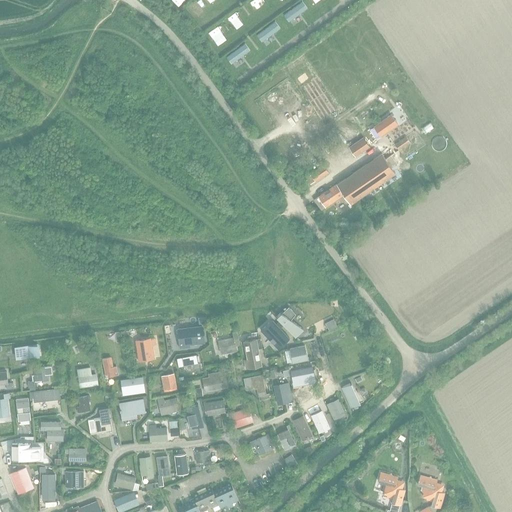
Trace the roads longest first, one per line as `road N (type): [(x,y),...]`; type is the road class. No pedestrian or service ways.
road 1 (unclassified): [(396,337),(188,56),(129,0)]
road 2 (residential): [(102,491),(122,450),(233,437),(300,410),(333,380)]
road 3 (unclassified): [(267,511),(399,390)]
